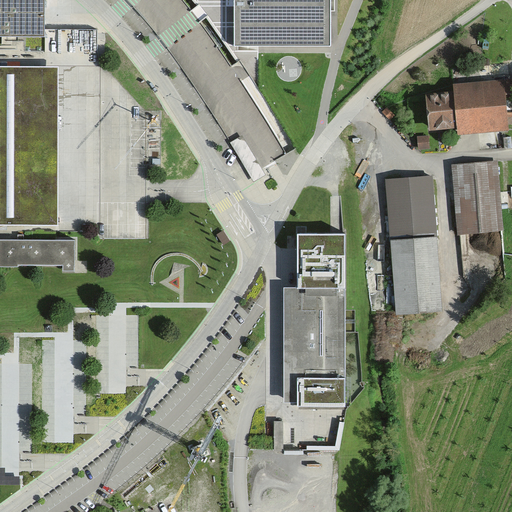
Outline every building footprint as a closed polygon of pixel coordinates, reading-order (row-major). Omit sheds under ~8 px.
[(47,0),(0,0),(0,50),(97,51),(97,32),(48,31),(47,0)] [(121,0),(166,50),(250,181),(292,153),(205,23),(184,0),(121,0)] [(331,0),(234,0),(235,48),(331,48),(331,0)] [(63,69),(0,68),(0,226),(61,227),(63,69)] [(458,95),(429,97),(431,130),(460,128),(461,134),(509,130),(506,99),(511,98),(511,80),(457,85),(458,95)] [(394,115),(387,108),(383,112),(390,120),(394,115)] [(430,138),(420,138),(421,149),(430,148),(430,138)] [(497,163),(454,167),(462,259),(505,255),(497,163)] [(434,177),(389,180),(399,316),(443,313),(434,177)] [(344,229),(299,229),(299,284),(287,284),(287,396),(299,396),(299,404),(344,404),(344,229)] [(78,242),(0,241),(0,267),(78,268),(78,242)] [(275,450),(284,450),(284,421),(275,421),(275,450)]
